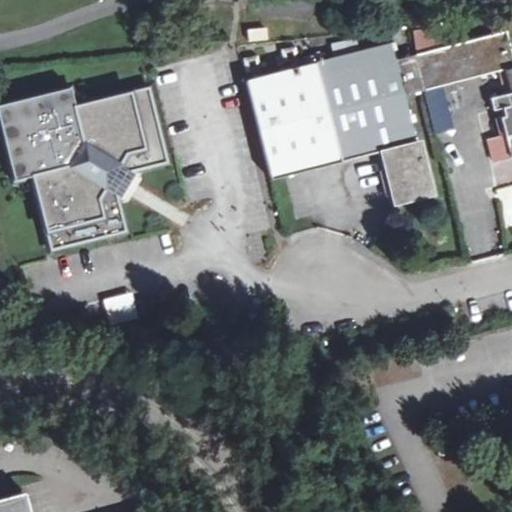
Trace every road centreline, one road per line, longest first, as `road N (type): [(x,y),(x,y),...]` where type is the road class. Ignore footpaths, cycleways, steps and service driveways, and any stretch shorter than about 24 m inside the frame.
road 1 (unclassified): [(245,511),(207,460),(163,426),(98,401),(33,392),(0,398)]
road 2 (unknown): [(323,295),(342,175)]
